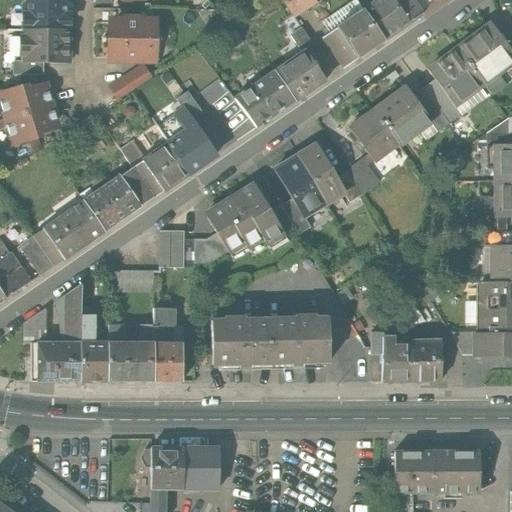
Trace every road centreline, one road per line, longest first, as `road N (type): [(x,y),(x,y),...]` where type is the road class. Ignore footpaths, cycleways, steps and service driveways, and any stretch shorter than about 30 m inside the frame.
road 1 (residential): [(0,322),(470,0)]
road 2 (secondary): [(0,411),(101,421),(511,418)]
